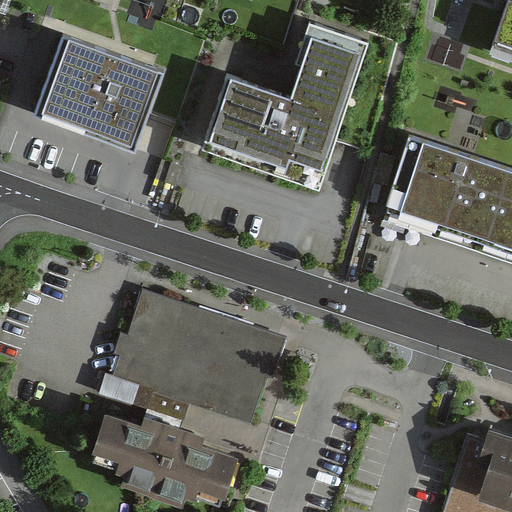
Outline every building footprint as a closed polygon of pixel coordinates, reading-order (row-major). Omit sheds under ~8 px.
[(511,0),(507,0),(492,44),(511,50),(511,0)] [(367,30),(310,11),(287,82),(216,59),(188,144),(316,186),(367,30)] [(164,81),(61,45),(33,125),(136,161),(164,81)] [(511,171),(410,138),(385,213),(511,255),(511,171)] [(184,418),(190,401),(258,423),(286,336),(140,290),(113,374),(106,372),(99,391),(184,418)] [(121,489),(180,509),(184,498),(192,500),(196,489),(222,498),(235,458),(200,446),(203,438),(142,418),(139,426),(102,414),(89,453),(117,463),(113,474),(125,478),(121,489)] [(511,511),(511,433),(485,425),(481,439),(467,435),(442,511),(511,511)]
